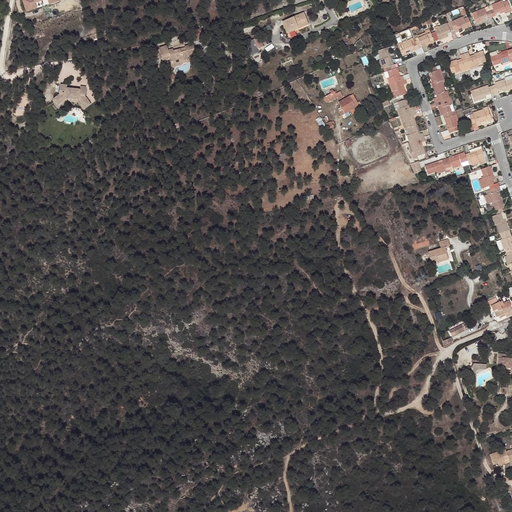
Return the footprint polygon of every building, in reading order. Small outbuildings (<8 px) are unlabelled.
[(62,1),(61,0),(22,0),(26,11),(62,1)] [(166,1),(164,0),(160,0),(152,5),(154,8),(166,1)] [(501,0),(500,0),(487,6),(491,17),(495,15),(494,13),(498,11),(501,10),(501,12),(510,9),(506,0),(502,2),(501,0)] [(491,17),(487,6),(471,13),(475,23),(481,21),(480,18),(483,17),(487,16),(488,18),(491,17)] [(309,25),(304,13),(284,21),(288,31),(298,27),(299,29),(309,25)] [(450,22),(454,32),(458,31),(457,29),(460,27),(463,26),(464,28),(470,25),(467,17),(463,19),(462,17),(450,22)] [(288,31),(284,21),(282,22),(287,34),(299,29),(298,27),(288,31)] [(437,25),(433,27),(438,39),(445,37),(447,35),(451,34),(454,32),(450,22),(438,27),(437,25)] [(203,36),(198,29),(190,35),(191,38),(193,37),(196,40),(203,36)] [(418,40),(414,42),(417,48),(421,47),(420,44),(422,43),(426,42),(427,44),(433,41),(430,33),(429,31),(425,33),(416,36),(418,40)] [(254,39),(257,48),(264,46),(262,41),(261,41),(260,38),(254,39)] [(417,48),(414,42),(411,43),(409,39),(397,44),(401,55),(407,53),(406,50),(409,49),(410,53),(415,51),(414,50),(417,48)] [(166,46),(158,48),(161,58),(169,56),(169,59),(170,62),(182,59),(182,61),(188,60),(188,58),(193,56),(191,50),(194,49),(195,49),(194,44),(185,46),(185,47),(186,51),(180,52),(180,49),(172,51),(172,49),(168,50),(166,46)] [(386,60),(388,59),(385,48),(383,49),(382,45),(378,46),(379,50),(376,51),(378,56),(371,58),(373,62),(377,61),(380,70),(384,68),(385,72),(385,71),(394,69),(393,65),(391,65),(388,66),(387,63),(386,60)] [(498,54),(489,57),(492,66),(501,63),(501,65),(510,62),(511,59),(511,50),(511,49),(506,51),(507,53),(503,54),(499,56),(498,54)] [(463,54),(468,69),(477,67),(475,62),(480,61),(481,63),(485,61),(482,53),(473,56),(474,58),(469,59),(468,57),(467,53),(463,54)] [(459,72),(468,69),(463,54),(459,56),(461,60),(461,62),(456,63),(456,62),(448,64),(451,74),(459,71),(459,72)] [(431,82),(433,89),(442,86),(441,82),(443,81),(439,70),(438,66),(427,70),(428,74),(430,73),(432,78),(433,81),(431,82)] [(387,86),(403,80),(401,77),(399,78),(397,78),(395,79),(394,76),(396,75),(395,71),(394,69),(385,71),(387,78),(385,79),(387,86)] [(491,88),(494,95),(498,94),(497,92),(503,90),(506,89),(507,91),(511,89),(511,78),(511,76),(503,78),(504,81),(504,82),(503,80),(494,83),(495,87),(491,88)] [(404,84),(403,80),(387,86),(389,91),(390,92),(392,92),(394,98),(403,95),(401,88),(398,89),(397,86),(399,85),(401,85),(404,84)] [(61,85),(60,94),(66,95),(66,99),(79,100),(83,106),(89,101),(85,97),(86,87),(81,87),(80,90),(67,88),(68,85),(61,85)] [(490,96),(494,95),(491,88),(488,89),(487,85),(478,88),(479,90),(469,93),(473,102),(482,99),(481,97),(486,96),(490,94),(490,96)] [(442,86),(433,89),(435,95),(437,94),(438,97),(436,98),(432,99),(433,103),(448,98),(446,91),(444,92),(442,86)] [(336,98),(333,92),(324,97),(327,102),(336,98)] [(60,94),(54,99),(58,105),(66,99),(66,95),(60,94)] [(355,107),(358,105),(352,94),(335,102),(340,111),(342,110),(343,114),(355,107)] [(448,98),(433,103),(434,106),(437,106),(439,105),(441,104),(442,108),(440,108),(442,115),(451,112),(454,111),(451,104),(448,98)] [(396,110),(398,117),(413,111),(412,107),(408,109),(405,110),(404,107),(407,106),(404,99),(396,102),(398,109),(396,110)] [(483,119),(484,121),(491,119),(487,107),(483,109),(483,110),(468,114),(472,125),(475,124),(476,127),(477,127),(480,125),(480,123),(481,122),(480,120),(483,119)] [(413,111),(398,117),(402,130),(405,129),(413,126),(414,126),(411,119),(409,120),(408,117),(410,116),(415,115),(413,111)] [(455,115),(454,111),(451,112),(442,115),(444,122),(446,121),(447,125),(449,129),(447,130),(448,133),(458,130),(457,127),(457,126),(454,116),(455,115)] [(445,125),(447,125),(446,121),(444,122),(442,115),(440,115),(439,116),(442,125),(445,124),(445,125)] [(328,118),(322,122),(326,129),(332,126),(330,123),(332,122),(330,119),(329,120),(328,118)] [(407,143),(422,138),(421,134),(418,134),(416,135),(414,136),(413,133),(415,132),(413,126),(405,129),(407,135),(405,136),(407,143)] [(422,138),(407,143),(411,153),(408,154),(410,159),(423,155),(421,148),(422,147),(425,146),(422,138)] [(471,165),(471,167),(478,164),(478,166),(485,163),(480,147),(468,151),(469,153),(464,155),(468,165),(468,166),(471,165)] [(463,152),(444,159),(449,171),(468,165),(464,155),(463,152)] [(449,171),(444,159),(440,160),(434,162),(423,166),(426,175),(434,172),(435,174),(444,171),(445,173),(449,172),(449,171)] [(417,161),(409,164),(414,174),(420,171),(419,168),(417,161)] [(489,186),(490,190),(499,187),(497,183),(493,184),(492,182),(491,178),(493,178),(489,166),(481,170),(484,178),(477,180),(480,189),(489,186)] [(490,190),(484,192),(486,195),(483,196),(486,205),(492,203),(495,212),(501,209),(504,209),(500,197),(498,198),(496,195),(495,192),(500,190),(499,187),(490,190)] [(496,225),(499,233),(509,230),(506,222),(504,217),(502,218),(500,214),(503,213),(501,209),(495,212),(496,215),(492,217),(495,225),(496,225)] [(509,230),(499,233),(502,239),(500,240),(503,249),(507,247),(509,251),(511,249),(511,245),(511,246),(510,243),(509,239),(511,239),(509,230)] [(448,246),(446,239),(436,242),(438,248),(425,252),(428,263),(434,262),(434,263),(445,260),(443,253),(445,252),(443,247),(448,246)] [(511,249),(509,251),(504,252),(506,256),(503,257),(506,266),(507,266),(509,272),(510,271),(511,270),(511,249)] [(511,314),(511,310),(508,301),(503,303),(502,300),(498,302),(495,297),(487,301),(489,306),(490,305),(496,317),(500,315),(500,316),(505,314),(506,317),(511,314)] [(462,326),(453,331),(455,334),(464,330),(462,326)] [(511,354),(498,353),(498,357),(490,357),(489,368),(494,369),(494,371),(504,371),(504,373),(511,373),(511,354)] [(484,369),(484,364),(471,363),(469,367),(469,372),(472,372),(476,368),(484,369)] [(511,463),(511,451),(507,452),(507,451),(490,457),(494,466),(509,462),(510,464),(511,463)]
